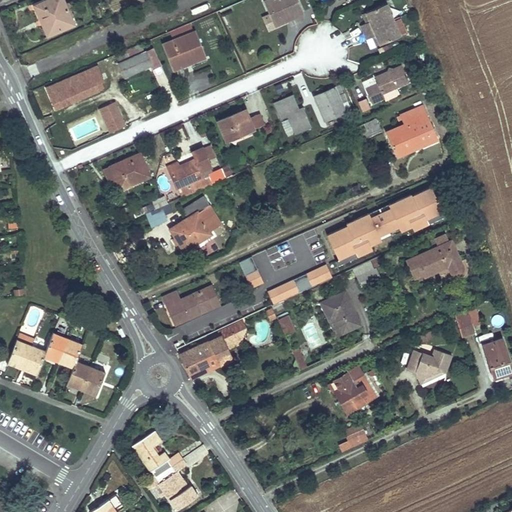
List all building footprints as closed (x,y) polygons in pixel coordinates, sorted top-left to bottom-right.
[(64,0),(45,0),(37,3),(45,22),(42,23),(48,36),(75,25),(64,0)] [(294,0),(267,0),(263,2),(274,26),(301,13),(294,0)] [(361,26),(364,33),(392,20),(385,4),(365,13),(370,22),(366,23),(361,26)] [(400,36),(392,20),(364,33),(367,40),(372,37),(376,36),(380,45),(400,36)] [(194,29),(164,44),(172,63),(192,54),(195,59),(206,54),(194,29)] [(145,52),(119,63),(125,76),(150,66),(145,52)] [(192,54),(172,63),(175,68),(195,59),(192,54)] [(69,79),(46,89),(55,109),(98,90),(95,83),(103,80),(96,65),(68,77),(69,79)] [(377,83),(365,89),(372,103),(384,97),(386,101),(397,96),(399,93),(396,87),(409,81),(402,65),(393,69),(392,72),(388,71),(375,77),(377,83)] [(336,87),(314,96),(324,120),(346,111),(343,102),(347,100),(344,93),(339,95),(336,87)] [(286,135),(311,126),(303,105),(298,107),(293,93),(273,100),(286,135)] [(362,111),(370,108),(366,97),(357,100),(362,111)] [(111,101),(105,103),(109,112),(115,109),(111,101)] [(406,124),(387,131),(395,151),(416,142),(418,147),(437,140),(423,106),(402,114),(406,124)] [(246,110),(218,121),(226,141),(254,129),(250,118),(246,110)] [(66,124),(75,145),(102,135),(94,113),(66,124)] [(260,114),(250,118),(254,129),(265,124),(260,114)] [(377,120),(360,128),(364,137),(381,129),(377,120)] [(360,128),(354,130),(358,140),(364,137),(360,128)] [(416,142),(395,151),(398,156),(418,147),(416,142)] [(211,145),(205,147),(212,165),(218,163),(211,145)] [(140,153),(104,169),(109,181),(116,178),(120,186),(139,178),(140,181),(150,176),(140,153)] [(162,172),(174,200),(218,181),(214,171),(196,179),(194,174),(204,170),(197,154),(187,158),(190,165),(175,172),(173,167),(162,172)] [(426,216),(443,210),(435,188),(324,226),(336,262),(374,250),(372,243),(382,240),(380,234),(398,228),(400,232),(428,222),(426,216)] [(151,225),(173,215),(165,195),(142,204),(151,225)] [(188,218),(171,229),(184,250),(197,242),(195,240),(209,231),(216,227),(221,223),(204,196),(182,208),(188,218)] [(443,210),(428,218),(429,221),(445,213),(443,210)] [(209,231),(195,240),(197,242),(210,233),(209,231)] [(438,245),(406,260),(415,278),(422,274),(424,277),(448,266),(452,275),(457,277),(461,275),(463,273),(465,268),(451,239),(449,240),(446,234),(434,239),(438,245)] [(250,287),(263,282),(252,255),(239,261),(250,287)] [(311,285),(332,276),(326,263),(306,271),(311,285)] [(375,268),(357,277),(361,287),(380,279),(375,268)] [(299,288),(309,286),(307,275),(296,277),(299,288)] [(266,289),(272,302),(299,291),(293,278),(266,289)] [(205,287),(213,305),(219,303),(212,284),(205,287)] [(176,289),(161,295),(173,323),(213,305),(205,287),(180,298),(176,289)] [(345,292),(321,302),(329,320),(335,317),(343,332),(360,324),(345,292)] [(253,294),(249,301),(256,306),(260,299),(253,294)] [(264,310),(269,320),(277,316),(271,306),(264,310)] [(467,309),(455,314),(462,335),(474,332),(467,309)] [(289,313),(278,318),(285,335),(297,330),(289,313)] [(258,316),(220,334),(228,350),(248,340),(244,330),(261,322),(258,316)] [(335,317),(329,320),(336,335),(343,332),(335,317)] [(303,328),(312,347),(321,343),(313,324),(303,328)] [(430,326),(416,332),(420,339),(433,333),(430,326)] [(9,357),(0,353),(0,369),(4,371),(7,363),(8,360),(23,366),(38,372),(44,357),(45,354),(60,360),(74,365),(73,368),(67,382),(83,388),(97,394),(105,372),(76,361),(82,344),(54,332),(47,351),(32,345),(34,339),(19,333),(16,339),(9,357)] [(220,334),(179,353),(191,378),(232,359),(228,350),(220,334)] [(511,366),(503,337),(483,344),(493,378),(511,371),(511,366)] [(432,353),(414,347),(407,367),(416,371),(420,379),(442,368),(445,369),(446,369),(452,352),(435,346),(432,353)] [(298,347),(292,350),(301,369),(307,367),(298,347)] [(60,360),(45,354),(44,357),(58,363),(73,368),(74,365),(60,360)] [(23,366),(8,360),(7,363),(22,369),(37,375),(38,372),(23,366)] [(350,371),(331,382),(348,412),(375,396),(363,375),(359,366),(350,371)] [(421,381),(445,369),(442,368),(420,379),(421,381)] [(83,388),(67,382),(66,384),(82,390),(96,396),(97,394),(83,388)] [(362,423),(368,437),(374,435),(369,420),(362,423)] [(359,424),(346,431),(350,439),(363,433),(359,424)] [(155,431),(134,444),(155,477),(144,483),(148,489),(153,486),(159,482),(167,493),(177,509),(198,495),(191,485),(188,486),(177,470),(175,471),(171,466),(168,459),(169,458),(165,451),(158,455),(153,447),(162,441),(155,431)] [(169,458),(168,459),(171,466),(182,459),(178,453),(169,458)] [(182,459),(171,466),(175,471),(177,470),(186,464),(182,459)] [(159,482),(153,486),(161,497),(167,493),(159,482)] [(117,511),(109,498),(107,499),(114,511),(117,511)] [(114,511),(107,499),(90,510),(91,511),(114,511)]
